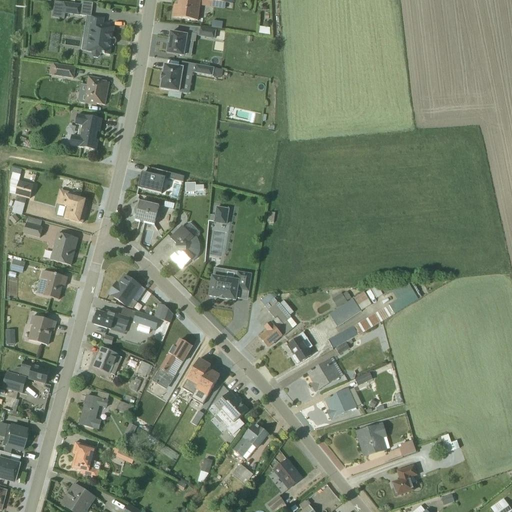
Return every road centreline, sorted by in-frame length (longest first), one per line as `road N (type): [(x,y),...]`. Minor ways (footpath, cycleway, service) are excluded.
road 1 (residential): [(103,244),(126,250),(226,348),(361,511)]
road 2 (residential): [(103,244),(30,511)]
road 3 (residential): [(148,0),(103,244)]
